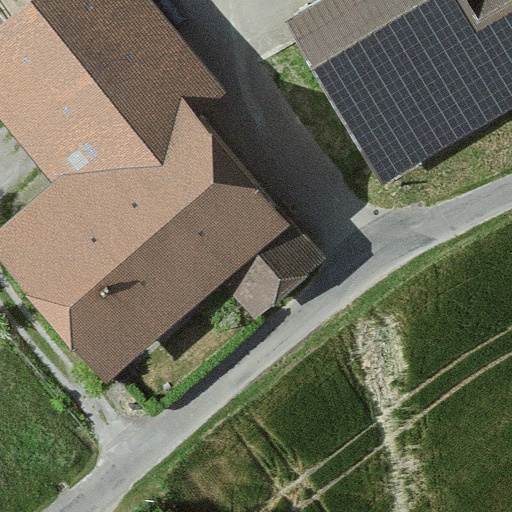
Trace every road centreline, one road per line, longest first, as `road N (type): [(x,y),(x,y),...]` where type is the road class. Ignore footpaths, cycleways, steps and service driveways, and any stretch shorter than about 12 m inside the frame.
road 1 (unclassified): [(80,511),(219,384),(371,264),(419,230),(511,190)]
road 2 (track): [(186,0),(371,264)]
